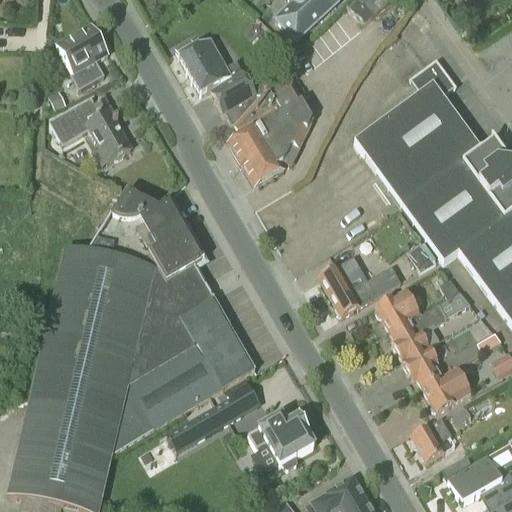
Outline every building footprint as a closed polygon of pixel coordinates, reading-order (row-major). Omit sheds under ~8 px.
[(297,0),(271,25),(294,50),(339,9),(333,1),(333,0),(297,0)] [(362,31),(389,5),(384,0),(357,0),(345,13),(362,31)] [(72,81),(107,61),(90,31),(55,51),(72,81)] [(232,132),(251,107),(249,104),(254,100),(236,70),(226,76),(209,46),(195,54),(191,46),(174,55),(179,64),(177,64),(199,102),(209,96),(224,123),(226,121),(232,132)] [(391,79),(404,57),(391,50),(378,71),(391,79)] [(457,259),(511,334),(511,171),(493,145),(480,155),(441,102),(454,93),(435,67),(425,74),(409,86),(419,99),(353,147),(399,211),(407,221),(439,264),(443,270),(457,259)] [(251,107),(232,132),(233,133),(221,140),(238,168),(253,194),(283,176),(279,170),(282,168),(289,171),(297,155),(299,156),(314,126),(284,76),(263,93),(265,96),(253,109),(251,107)] [(53,109),(72,98),(64,83),(44,93),(53,109)] [(102,172),(129,156),(113,128),(116,126),(104,104),(91,111),(97,122),(85,129),(99,154),(94,157),(102,172)] [(72,169),(78,156),(67,150),(59,136),(45,136),(44,155),(72,169)] [(80,188),(86,177),(53,161),(48,172),(80,188)] [(156,213),(125,197),(109,224),(87,261),(63,256),(6,501),(54,511),(98,511),(111,462),(151,438),(152,438),(221,397),(254,377),(229,333),(222,322),(213,305),(213,304),(212,303),(210,303),(200,285),(192,274),(199,270),(198,269),(165,210),(164,211),(163,210),(156,213)] [(419,277),(432,269),(428,263),(429,262),(419,248),(405,258),(419,277)] [(364,290),(350,266),(336,274),(336,273),(317,283),(340,324),(371,306),(362,290),(364,290)] [(218,300),(250,289),(245,274),(213,285),(218,300)] [(446,306),(459,298),(449,285),(438,292),(446,306)] [(419,321),(404,296),(374,313),(389,338),(419,321)] [(401,369),(428,353),(438,347),(431,335),(445,328),(446,324),(468,311),(459,298),(446,306),(419,321),(389,338),(394,348),(390,350),(401,369)] [(480,359),(496,350),(498,348),(494,340),(476,351),(480,359)] [(439,383),(439,382),(432,371),(437,368),(428,353),(401,369),(411,387),(416,385),(421,394),(439,383)] [(505,361),(488,370),(496,384),(511,375),(511,368),(507,359),(505,361)] [(439,383),(421,394),(436,420),(470,400),(455,373),(439,382),(439,383)] [(456,430),(470,422),(465,412),(451,420),(456,430)] [(284,432),(279,424),(247,442),(255,456),(265,450),(278,473),(280,472),(285,478),(296,471),(294,464),(311,454),(314,447),(309,438),(304,438),(296,425),(284,432)] [(425,470),(443,459),(437,450),(450,443),(440,426),(409,443),(425,470)] [(485,511),(511,496),(511,465),(493,476),(486,464),(446,487),(460,511),(479,501),(485,511)] [(367,511),(351,484),(309,509),(311,511),(367,511)] [(511,511),(511,496),(485,511),(511,511)]
